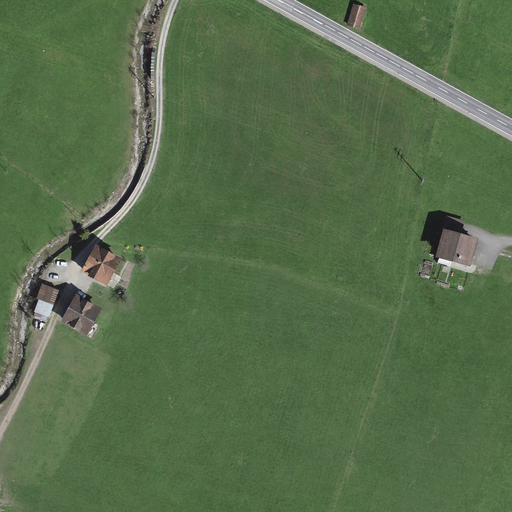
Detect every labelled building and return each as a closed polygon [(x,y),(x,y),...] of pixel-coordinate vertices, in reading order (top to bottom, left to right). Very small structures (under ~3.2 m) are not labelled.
[(358,6),(350,28),(362,32),(370,10),(358,6)] [(474,239),(445,231),(438,255),(467,263),(474,239)] [(94,251),(80,275),(107,290),(120,265),(94,251)] [(43,287),(33,316),(49,322),(60,293),(43,287)] [(76,300),(62,328),(89,342),(104,314),(76,300)]
